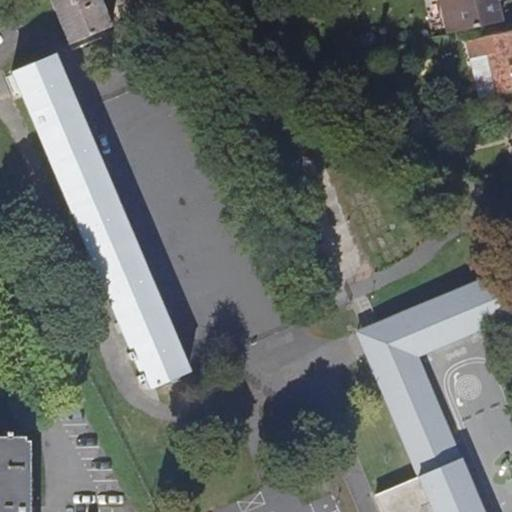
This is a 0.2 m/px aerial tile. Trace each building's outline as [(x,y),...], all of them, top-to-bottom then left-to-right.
[(50,0),(70,44),(112,25),(101,0),(50,0)] [(443,0),(451,32),(500,20),(496,0),(443,0)] [(511,89),(511,31),(468,42),(472,58),(489,55),(497,93),(511,89)] [(372,34),(351,39),(353,46),(374,42),(372,34)] [(11,72),(97,273),(146,389),(189,371),(78,113),(54,54),(11,72)] [(492,275),(378,323),(389,348),(367,357),(416,476),(374,494),(381,511),(482,511),(417,356),(509,317),(492,275)] [(357,332),(367,357),(389,348),(378,323),(357,332)] [(22,511),(22,436),(0,436),(0,511),(22,511)]
